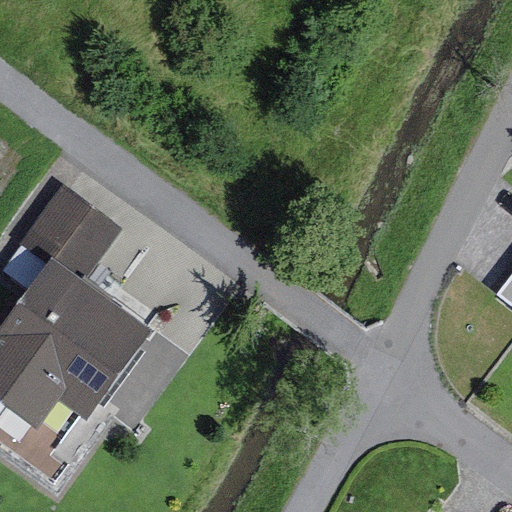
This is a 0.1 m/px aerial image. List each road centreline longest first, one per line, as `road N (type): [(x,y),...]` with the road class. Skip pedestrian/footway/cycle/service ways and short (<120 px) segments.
road 1 (residential): [(0,76),(383,361)]
road 2 (residential): [(383,361),(511,103)]
road 3 (residential): [(306,511),(383,361)]
road 4 (residential): [(383,361),(511,460)]
